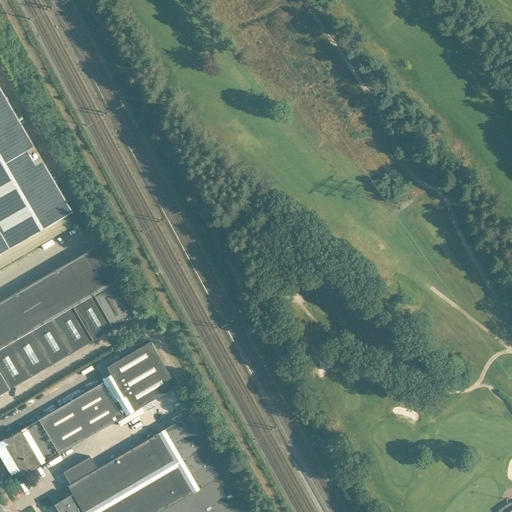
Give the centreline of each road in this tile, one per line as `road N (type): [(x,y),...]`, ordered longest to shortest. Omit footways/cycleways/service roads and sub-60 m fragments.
road 1 (track): [(281,511),(2,0)]
road 2 (track): [(367,511),(90,0)]
road 3 (track): [(305,0),(379,111),(405,168),(444,195),(511,331)]
